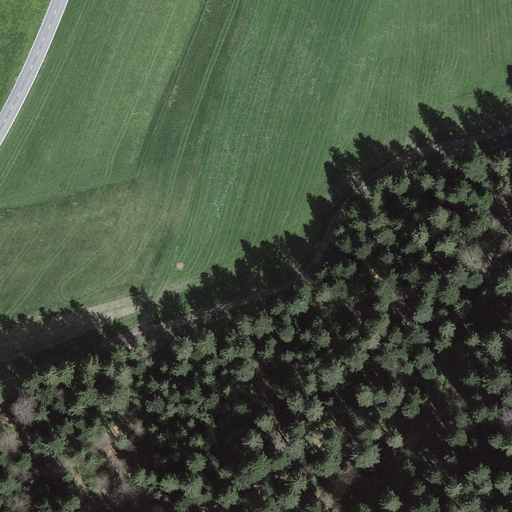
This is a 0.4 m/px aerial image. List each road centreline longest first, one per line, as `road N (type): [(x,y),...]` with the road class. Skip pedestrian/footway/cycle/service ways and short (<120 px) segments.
road 1 (track): [(511,127),(383,171),(346,206),(303,273),(276,289),(0,384)]
road 2 (track): [(511,217),(375,336),(337,353),(259,480),(238,497),(186,511)]
road 3 (tertiary): [(0,128),(60,0)]
